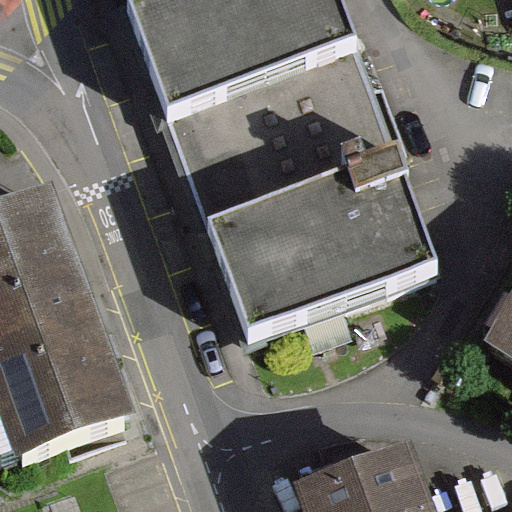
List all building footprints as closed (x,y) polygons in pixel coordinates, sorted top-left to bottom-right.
[(197,182),(385,115),(343,0),(190,0),(138,19),(167,101),(197,182)] [(385,115),(197,182),(233,284),(257,349),(450,280),(410,169),(405,171),(385,115)] [(55,206),(0,226),(0,402),(27,475),(138,435),(96,318),(55,206)] [(511,297),(484,345),(511,361),(511,297)] [(435,511),(418,467),(306,508),(307,511),(435,511)]
